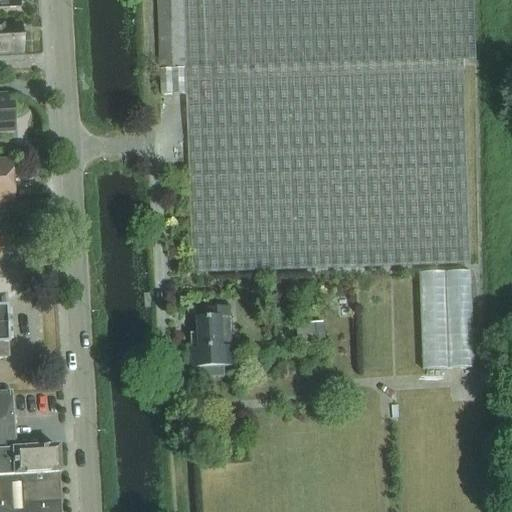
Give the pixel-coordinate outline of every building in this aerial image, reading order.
[(0,0),(0,10),(19,9),(18,0),(0,0)] [(187,95),(193,274),(471,265),(464,61),(476,61),(474,0),(158,0),(162,95),(187,95)] [(0,56),(22,55),(20,26),(0,27),(0,56)] [(0,95),(0,133),(14,133),(12,104),(7,105),(6,95),(0,95)] [(0,201),(11,200),(9,165),(0,165),(0,201)] [(198,319),(198,334),(191,334),(193,368),(237,366),(237,352),(232,348),(230,308),(206,309),(207,319),(198,319)] [(326,344),(324,324),(297,325),(298,345),(326,344)] [(0,452),(14,451),(11,394),(0,394),(0,452)] [(0,477),(57,474),(58,474),(57,448),(14,451),(0,452),(0,477)] [(59,511),(57,474),(0,477),(0,511),(59,511)]
